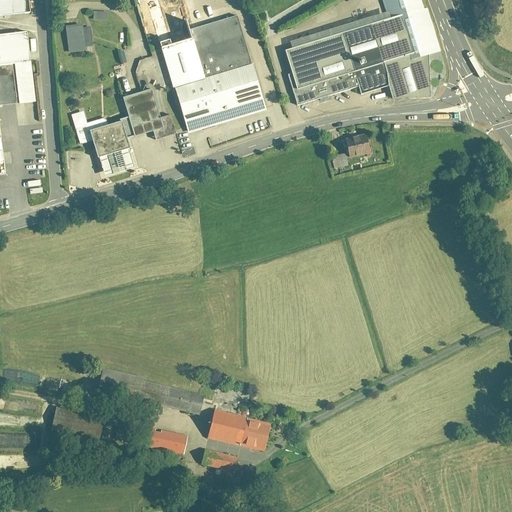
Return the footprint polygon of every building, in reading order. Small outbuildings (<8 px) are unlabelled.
[(33,59),(28,60),(26,34),(0,36),(0,15),(28,13),(26,0),(0,0),(0,174),(3,175),(0,148),(0,65),(15,64),(20,127),(38,126),(33,59)] [(284,78),(295,111),(356,91),(359,97),(385,88),(385,100),(428,97),(428,56),(440,53),(421,0),(377,0),(380,10),(281,42),(290,75),(284,78)] [(236,18),(213,25),(206,2),(186,8),(193,32),(183,34),(186,44),(163,51),(188,134),(263,112),(241,36),(236,18)] [(89,12),(89,24),(107,23),(107,12),(89,12)] [(65,30),(66,46),(91,45),(90,29),(65,30)] [(102,129),(85,134),(92,160),(96,159),(125,151),(118,126),(128,123),(132,138),(151,133),(153,142),(174,136),(170,117),(158,120),(151,92),(122,99),(117,75),(124,73),(118,48),(96,53),(101,84),(102,129)] [(343,140),(346,162),(372,158),(368,136),(343,140)] [(96,159),(102,180),(131,172),(125,151),(96,159)] [(329,160),(332,175),(343,172),(340,158),(329,160)] [(104,372),(99,395),(195,417),(201,395),(104,372)] [(213,410),(206,437),(258,451),(265,424),(213,410)] [(55,411),(51,428),(95,441),(100,425),(55,411)] [(152,431),(147,449),(183,457),(187,438),(152,431)] [(113,446),(98,446),(97,461),(112,461),(113,446)] [(205,449),(200,465),(233,475),(238,459),(205,449)]
